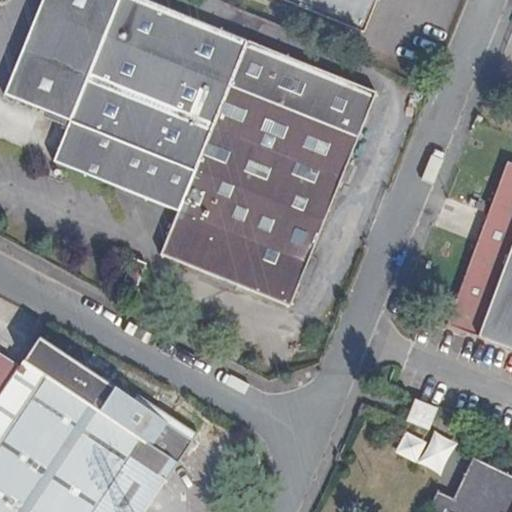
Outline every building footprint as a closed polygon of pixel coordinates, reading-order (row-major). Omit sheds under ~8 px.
[(291,306),(375,93),(141,0),(40,0),(3,96),(72,123),(56,164),(178,214),(161,255),(226,281),(238,285),(291,306)] [(377,0),(280,0),(364,34),(377,0)] [(480,125),(483,118),(477,115),(474,123),(480,125)] [(511,165),(508,164),(447,327),(511,350),(511,165)] [(138,286),(146,264),(133,260),(134,257),(111,248),(107,258),(130,267),(124,281),(138,286)] [(0,511),(145,511),(193,440),(39,337),(19,367),(0,354),(0,511)] [(429,430),(436,410),(415,402),(408,422),(429,430)] [(511,511),(511,481),(471,461),(450,504),(446,511),(511,511)] [(446,511),(450,504),(436,497),(428,511),(446,511)]
